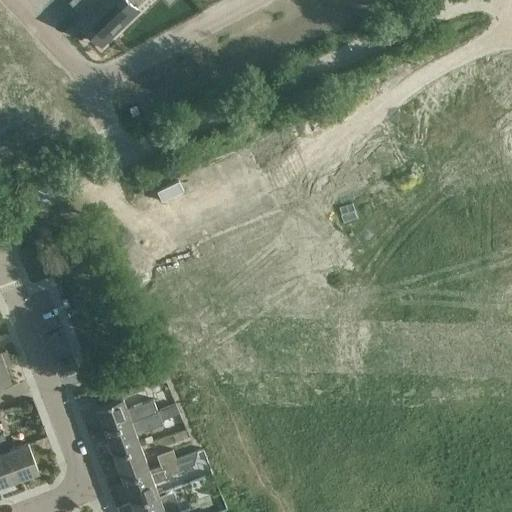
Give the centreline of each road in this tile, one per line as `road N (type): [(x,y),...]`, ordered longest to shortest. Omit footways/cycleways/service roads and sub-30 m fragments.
road 1 (residential): [(25,511),(86,489),(0,264)]
road 2 (residential): [(511,379),(467,261),(351,302)]
road 3 (residential): [(351,302),(268,90)]
road 4 (unclassified): [(268,90),(465,0)]
road 5 (residential): [(89,87),(255,0)]
road 6 (unclassified): [(119,158),(268,90)]
road 7 (unclassified): [(0,235),(23,207),(119,158)]
